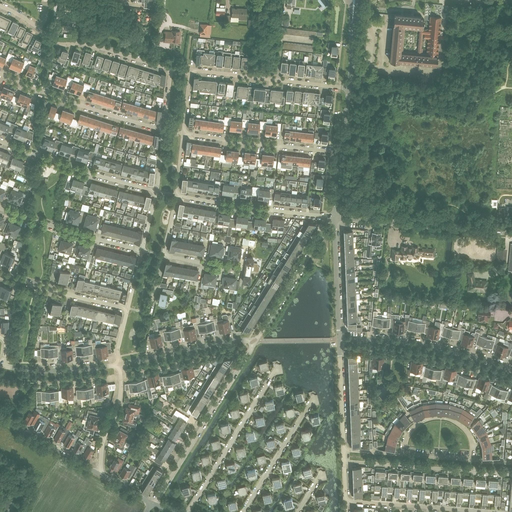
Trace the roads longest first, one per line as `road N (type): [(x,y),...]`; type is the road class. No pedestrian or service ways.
road 1 (residential): [(165,132),(171,70),(91,44),(54,43),(0,4)]
road 2 (residential): [(151,505),(256,340)]
road 3 (unclassified): [(511,233),(333,217)]
road 4 (unclassified): [(511,371),(446,350),(339,339)]
road 5 (residential): [(165,132),(0,74)]
road 6 (residential): [(511,464),(343,450)]
road 7 (residential): [(343,462),(511,475)]
road 8 (residential): [(187,511),(276,368)]
road 9 (residential): [(157,191),(0,141)]
road 10 (residential): [(333,217),(176,195)]
road 11 (residential): [(340,153),(183,134)]
road 12 (residential): [(348,88),(191,72)]
road 13 (residential): [(142,251),(0,208)]
road 14 (unclassified): [(256,340),(333,217)]
road 15 (unclassified): [(118,364),(256,340)]
road 16 (residential): [(128,309),(0,274)]
road 17 (residential): [(243,511),(311,401)]
road 18 (residential): [(472,511),(345,501)]
road 19 (unclassified): [(339,339),(333,217)]
